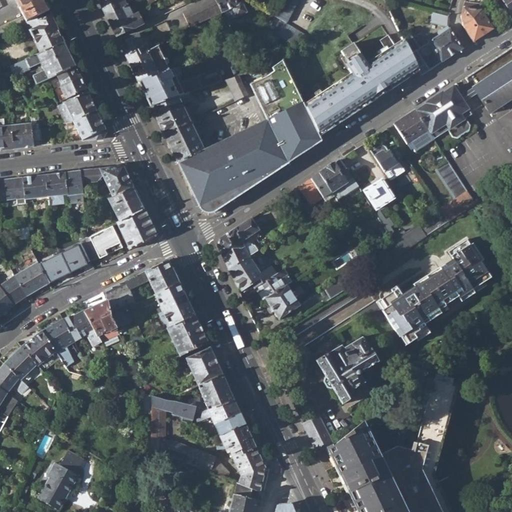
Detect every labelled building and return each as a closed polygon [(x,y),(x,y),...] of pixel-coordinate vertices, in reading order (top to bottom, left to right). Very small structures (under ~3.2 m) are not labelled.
[(42,0),(15,0),(25,21),(35,17),(37,16),(48,11),(42,0)] [(98,0),(106,15),(126,4),(123,0),(98,0)] [(216,0),(205,0),(182,12),(189,26),(222,11),(216,0)] [(216,0),(222,11),(223,10),(228,19),(246,11),(241,1),(237,3),(235,0),(216,0)] [(283,21),(285,22),(296,0),(280,0),(273,15),(283,21)] [(465,0),(463,7),(478,9),(479,7),(481,0),(465,0)] [(511,0),(502,0),(511,16),(511,15),(511,0)] [(116,36),(142,23),(137,13),(133,14),(128,3),(126,4),(106,15),(116,36)] [(462,25),(473,42),(492,29),(479,9),(478,9),(463,7),(460,16),(462,25)] [(480,8),(479,7),(478,9),(479,9),(492,29),(499,24),(491,11),(485,15),(480,8)] [(442,32),(422,46),(435,66),(462,48),(446,24),(447,15),(432,12),(430,22),(441,25),(442,29),(440,30),(442,32)] [(63,42),(49,14),(37,20),(35,17),(25,21),(19,24),(25,35),(31,32),(41,52),(63,42)] [(265,29),(294,45),(305,36),(306,34),(305,33),(285,22),(283,21),(273,15),(265,29)] [(138,33),(119,42),(126,55),(138,49),(140,53),(146,50),(138,33)] [(304,104),(318,136),(351,114),(419,70),(404,39),(394,44),(388,35),(380,40),(386,50),(366,63),(353,43),(341,51),(351,67),(347,69),(350,74),(304,104)] [(409,36),(404,39),(419,70),(422,75),(435,66),(422,46),(419,42),(415,44),(409,36)] [(56,73),(74,64),(63,42),(41,52),(29,57),(11,65),(15,75),(30,69),(29,67),(39,62),(43,71),(33,76),(36,83),(56,73)] [(138,49),(126,55),(132,68),(138,80),(151,75),(152,76),(169,69),(157,45),(146,50),(140,53),(138,49)] [(273,65),(274,64),(272,62),(268,57),(259,64),(261,67),(263,70),(273,65)] [(268,121),(304,104),(282,58),(274,64),(273,65),(275,69),(269,74),(250,83),(268,121)] [(489,114),(511,99),(511,60),(472,87),(489,114)] [(56,73),(61,85),(79,76),(78,73),(74,64),(56,73)] [(151,75),(138,80),(150,106),(188,92),(195,90),(190,80),(177,85),(169,69),(152,76),(151,75)] [(199,83),(222,79),(221,71),(198,75),(199,83)] [(226,79),(236,99),(246,94),(237,75),(226,79)] [(65,95),(84,86),(83,83),(79,76),(61,85),(60,85),(65,95)] [(452,85),(414,110),(423,125),(433,140),(447,130),(452,137),(458,138),(468,131),(469,126),(465,119),(471,115),(452,85)] [(88,93),(85,87),(63,99),(68,109),(61,112),(65,121),(67,121),(73,120),(96,109),(88,93)] [(188,92),(150,106),(152,110),(164,133),(190,121),(181,104),(191,99),(188,92)] [(318,136),(304,104),(268,121),(205,153),(179,166),(203,214),(204,215),(206,216),(209,216),(212,216),(213,215),(321,143),(318,136)] [(96,109),(73,120),(82,140),(102,138),(106,131),(96,109)] [(413,149),(415,152),(433,140),(423,125),(414,110),(393,124),(411,151),(413,149)] [(30,122),(33,146),(41,145),(38,116),(30,117),(30,122)] [(0,149),(14,148),(11,125),(5,125),(4,118),(0,118),(0,149)] [(179,166),(205,153),(190,121),(164,133),(179,166)] [(11,125),(14,148),(33,146),(30,122),(11,125)] [(379,146),(370,152),(390,181),(404,172),(397,163),(395,164),(394,161),(396,159),(393,155),(390,156),(383,146),(379,146)] [(331,192),(332,192),(343,184),(345,183),(340,175),(346,171),(338,160),(318,173),(331,192)] [(440,210),(448,222),(475,205),(447,162),(436,169),(455,199),(439,209),(440,210)] [(127,176),(122,166),(98,168),(101,175),(111,196),(133,186),(127,176)] [(79,171),(81,182),(96,179),(101,175),(98,168),(79,171)] [(67,193),(67,194),(82,193),(81,182),(79,171),(64,172),(67,193)] [(351,179),(346,171),(340,175),(345,183),(351,179)] [(48,204),(63,202),(62,193),(67,193),(64,172),(45,175),(47,195),(48,204)] [(316,190),(322,199),(331,192),(318,173),(309,179),(316,190)] [(23,177),(25,198),(47,195),(45,175),(23,177)] [(0,179),(0,199),(16,198),(16,203),(25,202),(25,198),(23,177),(0,179)] [(304,198),(316,190),(309,179),(297,187),(299,191),(304,198)] [(380,180),(364,191),(376,209),(392,198),(380,180)] [(348,191),(343,184),(332,192),(339,197),(348,191)] [(135,191),(133,186),(111,196),(107,198),(119,222),(144,210),(135,191)] [(293,195),(299,191),(297,187),(290,191),(293,195)] [(327,199),(339,217),(345,213),(333,195),(327,199)] [(425,221),(418,226),(425,236),(448,222),(440,210),(434,215),(429,208),(421,215),(425,221)] [(150,223),(144,210),(119,222),(116,224),(118,227),(129,249),(156,236),(150,223)] [(258,229),(251,217),(219,238),(217,245),(228,268),(259,248),(261,247),(252,233),(258,229)] [(113,230),(111,226),(89,237),(87,238),(97,258),(98,259),(122,248),(113,230)] [(405,234),(392,242),(399,253),(425,236),(418,226),(405,234)] [(79,242),(89,262),(97,258),(87,238),(78,239),(79,242)] [(388,320),(399,337),(403,334),(409,343),(415,339),(414,337),(427,329),(424,324),(430,321),(428,318),(434,314),(432,313),(445,305),(457,296),(459,300),(472,291),(484,283),(491,278),(480,261),(469,244),(465,239),(446,252),(451,259),(439,267),(440,269),(427,278),(415,286),(414,286),(401,294),(399,291),(394,294),(392,290),(379,298),(385,307),(382,310),(385,316),(384,317),(387,321),(388,320)] [(37,263),(47,283),(89,262),(79,242),(37,263)] [(398,254),(401,258),(419,246),(417,242),(399,253),(398,254)] [(472,242),(469,244),(480,261),(483,259),(472,242)] [(259,248),(228,268),(236,281),(235,281),(237,286),(240,287),(241,289),(252,282),(255,288),(258,286),(275,275),(259,248)] [(176,277),(168,260),(124,281),(127,288),(148,279),(155,294),(178,283),(176,277)] [(13,275),(25,296),(47,283),(37,263),(13,275)] [(438,266),(425,274),(427,278),(440,269),(439,267),(438,266)] [(259,293),(263,300),(266,298),(287,285),(292,281),(284,269),(275,275),(258,286),(261,292),(259,293)] [(412,283),(414,286),(415,286),(427,278),(425,274),(412,283)] [(25,296),(13,275),(0,284),(0,287),(1,289),(14,305),(25,296)] [(346,287),(340,278),(324,289),(331,298),(346,287)] [(135,304),(127,288),(124,281),(104,291),(106,301),(109,317),(125,309),(135,304)] [(167,324),(169,327),(194,316),(178,283),(155,294),(154,295),(162,313),(158,315),(163,326),(167,324)] [(486,286),(484,283),(472,291),(474,294),(486,286)] [(266,298),(279,319),(300,305),(287,285),(266,298)] [(0,315),(14,305),(1,289),(0,287),(0,315)] [(462,303),(474,294),(472,291),(459,300),(462,303)] [(376,301),(382,310),(385,307),(379,298),(376,301)] [(106,301),(83,312),(97,336),(99,342),(117,333),(116,332),(115,328),(109,317),(106,301)] [(447,309),(445,305),(432,313),(434,314),(428,318),(430,321),(447,309)] [(109,317),(115,328),(124,323),(130,319),(125,309),(109,317)] [(83,312),(69,319),(77,334),(79,338),(85,335),(92,346),(100,343),(99,342),(97,336),(83,312)] [(166,329),(179,356),(207,343),(194,316),(169,327),(166,329)] [(55,352),(56,352),(73,342),(71,337),(63,322),(61,319),(41,331),(55,352)] [(71,337),(77,334),(69,319),(63,322),(71,337)] [(126,327),(124,323),(115,328),(116,332),(126,327)] [(428,331),(427,329),(414,337),(415,339),(428,331)] [(55,352),(41,331),(21,346),(36,364),(37,365),(42,361),(47,367),(59,358),(56,352),(55,352)] [(405,346),(409,343),(403,334),(399,337),(405,346)] [(332,390),(343,407),(357,399),(354,392),(365,385),(359,376),(380,363),(372,351),(371,352),(363,340),(344,351),(342,348),(316,363),(326,380),(324,384),(328,391),(331,391),(332,390)] [(4,363),(20,379),(36,364),(21,346),(4,363)] [(185,359),(197,387),(222,375),(209,349),(185,359)] [(0,367),(0,388),(5,392),(11,385),(21,393),(27,386),(20,379),(4,363),(0,367)] [(132,364),(125,367),(130,377),(137,374),(132,364)] [(434,372),(432,378),(450,383),(452,377),(434,372)] [(207,410),(208,411),(233,400),(222,375),(197,387),(205,405),(196,403),(195,408),(206,410),(207,410)] [(450,511),(432,473),(432,470),(431,470),(433,462),(434,463),(438,451),(434,450),(439,432),(443,433),(445,423),(442,422),(444,414),(447,415),(450,403),(448,402),(450,393),(453,395),(455,385),(450,383),(432,378),(431,381),(414,442),(412,441),(409,450),(396,446),(378,456),(360,418),(342,427),(328,434),(320,439),(358,511),(362,510),(362,511),(450,511)] [(0,412),(6,416),(16,400),(5,392),(0,388),(0,412)] [(150,414),(164,418),(164,410),(171,411),(170,413),(181,416),(180,420),(190,423),(190,419),(192,419),(195,408),(150,396),(150,414)] [(207,410),(206,410),(199,414),(202,420),(210,416),(218,436),(244,424),(233,400),(208,411),(207,410)] [(161,452),(164,440),(164,418),(150,414),(150,446),(155,449),(161,452)] [(303,424),(312,443),(320,439),(328,434),(320,416),(303,424)] [(224,450),(226,453),(229,452),(239,473),(237,482),(260,491),(265,468),(244,424),(218,436),(216,448),(224,450)] [(438,451),(443,433),(439,432),(434,450),(438,451)] [(164,454),(209,471),(214,457),(175,442),(164,440),(161,452),(164,454)] [(159,463),(164,454),(161,452),(155,449),(150,458),(159,463)] [(56,462),(48,476),(50,477),(38,499),(58,510),(79,476),(75,474),(85,459),(70,450),(60,465),(56,462)] [(209,471),(227,478),(228,472),(214,457),(209,471)] [(254,511),(260,491),(237,482),(235,481),(230,503),(229,503),(227,511),(254,511)]
